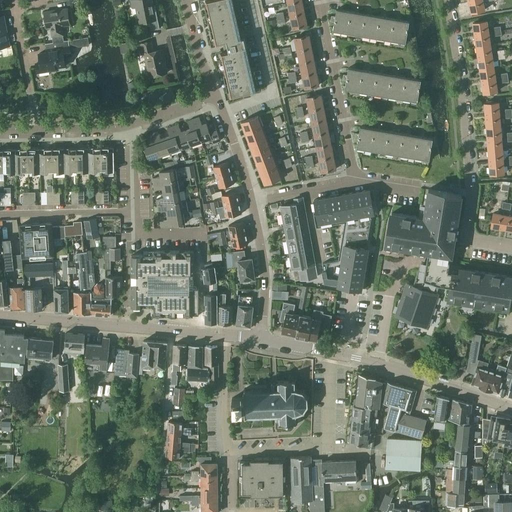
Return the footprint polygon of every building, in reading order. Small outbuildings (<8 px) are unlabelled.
[(153,10),(151,0),(131,0),(130,0),(132,8),(136,7),(139,23),(149,21),(150,30),(159,28),(155,9),(153,10)] [(203,0),(213,45),(223,43),(224,51),(218,53),(228,98),(244,94),(244,95),(251,94),(251,93),(253,92),(243,48),(246,47),(244,38),(238,39),(229,0),(203,0)] [(482,0),(471,0),(468,1),(471,12),(484,10),(482,0)] [(302,1),(288,4),(290,16),(304,13),(302,1)] [(51,27),(53,42),(64,40),(61,25),(69,24),(67,8),(44,11),(47,27),(51,27)] [(331,16),(330,21),(334,22),(333,31),(347,33),(351,12),(337,10),(337,9),(336,9),(335,16),(331,16)] [(351,12),(347,33),(362,36),(365,14),(351,12)] [(304,13),(290,16),(293,28),(307,25),(304,13)] [(365,14),(362,36),(376,38),(380,17),(365,14)] [(0,15),(0,46),(9,45),(4,15),(0,15)] [(380,17),(376,38),(391,40),(394,19),(380,17)] [(394,19),(391,40),(405,43),(409,21),(408,21),(408,22),(394,19)] [(473,23),(475,35),(488,33),(487,21),(473,23)] [(488,33),(475,35),(476,47),(490,44),(488,33)] [(309,35),(294,38),(297,51),(312,48),(309,35)] [(40,62),(36,63),(37,72),(58,69),(58,70),(66,69),(64,56),(70,55),(69,47),(88,45),(87,37),(65,40),(64,40),(53,42),(45,43),(46,52),(39,53),(40,62)] [(138,44),(141,54),(144,53),(149,76),(166,73),(161,49),(153,51),(151,41),(138,44)] [(490,44),(476,47),(478,58),(492,56),(490,44)] [(312,48),(297,51),(299,63),(314,60),(312,48)] [(492,56),(478,58),(480,70),(494,68),(492,56)] [(314,60),(299,63),(302,76),(317,73),(314,60)] [(343,74),(342,80),(346,81),(344,89),(345,90),(345,89),(360,92),(363,71),(348,68),(349,68),(348,68),(347,75),(343,74)] [(494,68),(480,70),(482,82),(496,80),(494,68)] [(363,71),(360,92),(374,94),(377,73),(363,71)] [(317,73),(302,76),(305,88),(319,85),(317,73)] [(377,73),(374,94),(388,97),(392,75),(377,73)] [(392,75),(388,97),(403,99),(406,78),(392,75)] [(406,78),(403,99),(417,101),(417,102),(421,80),(420,80),(406,78)] [(496,80),(482,82),(483,93),(497,91),(496,80)] [(321,94),(307,97),(309,110),(324,107),(321,94)] [(498,102),(485,103),(485,115),(499,114),(498,102)] [(309,110),(312,123),(326,120),(324,107),(309,110)] [(499,114),(485,115),(486,127),(500,126),(499,114)] [(258,115),(241,122),(245,132),(262,126),(258,115)] [(199,117),(193,118),(201,142),(212,138),(213,143),(220,140),(216,128),(214,122),(207,124),(207,123),(202,125),(199,117)] [(190,128),(186,130),(191,145),(201,142),(193,118),(188,120),(190,128)] [(326,120),(312,123),(314,135),(329,132),(326,120)] [(178,124),(173,126),(180,149),(191,145),(186,130),(181,132),(178,124)] [(170,136),(165,137),(170,152),(180,149),(173,126),(167,128),(170,136)] [(262,126),(245,132),(249,143),(266,136),(262,126)] [(355,133),(354,139),(358,139),(356,148),(357,148),(371,150),(375,129),(360,127),(360,126),(359,133),(355,133)] [(500,126),(486,127),(487,139),(501,138),(500,126)] [(375,129),(371,150),(386,153),(389,132),(375,129)] [(157,131),(152,133),(159,156),(170,152),(165,137),(160,139),(157,131)] [(329,132),(314,135),(316,147),(331,144),(329,132)] [(389,132),(386,153),(400,155),(403,134),(389,132)] [(159,156),(152,133),(146,135),(149,143),(144,144),(149,159),(159,156)] [(403,134),(400,155),(415,158),(418,136),(403,134)] [(266,136),(249,143),(252,153),(270,146),(266,136)] [(418,136),(415,158),(429,160),(433,139),(432,138),(432,139),(418,136)] [(501,138),(487,139),(488,151),(502,150),(501,138)] [(331,144),(316,147),(319,159),(333,156),(331,144)] [(113,146),(101,147),(101,171),(114,171),(113,146)] [(270,146),(252,153),(256,163),(273,156),(270,146)] [(76,147),(64,148),(64,172),(76,172),(76,147)] [(88,147),(76,147),(76,172),(89,171),(88,147)] [(101,147),(88,147),(89,171),(101,171),(101,147)] [(39,148),(27,149),(28,173),(40,173),(39,148)] [(52,148),(39,148),(40,173),(52,172),(52,148)] [(64,148),(52,148),(52,172),(64,172),(64,148)] [(15,149),(3,149),(3,174),(16,173),(15,149)] [(27,149),(15,149),(16,173),(28,173),(27,149)] [(502,150),(488,151),(489,163),(503,161),(502,150)] [(273,156),(256,163),(260,173),(277,166),(273,156)] [(333,156),(319,159),(321,172),(336,169),(333,156)] [(503,161),(489,163),(490,175),(504,173),(503,161)] [(213,166),(216,177),(231,173),(228,162),(213,166)] [(277,166),(260,173),(264,183),(272,181),(273,183),(280,180),(279,178),(281,177),(277,166)] [(152,178),(153,184),(177,179),(175,168),(159,171),(160,176),(152,178)] [(231,173),(216,177),(220,187),(234,183),(231,173)] [(162,188),(163,193),(179,190),(177,179),(153,184),(154,189),(162,188)] [(406,283),(395,316),(426,327),(438,294),(436,293),(439,285),(449,287),(447,301),(509,311),(511,289),(511,276),(460,268),(459,274),(448,272),(450,256),(452,256),(461,196),(450,193),(428,189),(424,217),(391,212),(388,223),(384,246),(428,253),(425,268),(422,268),(419,267),(413,285),(406,283)] [(156,199),(157,205),(181,201),(179,190),(163,193),(164,198),(156,199)] [(316,214),(313,214),(316,228),(344,222),(338,260),(322,263),(324,270),(322,270),(324,281),(328,282),(328,283),(337,285),(337,286),(361,290),(368,248),(366,248),(372,214),(374,213),(369,190),(314,200),(316,214)] [(222,195),(224,206),(239,202),(237,192),(222,195)] [(288,205),(281,206),(285,225),(287,240),(290,254),(292,268),(293,268),(295,279),(301,278),(301,279),(316,276),(316,277),(317,277),(314,264),(312,250),(309,235),(306,221),(303,202),(302,197),(301,197),(302,197),(294,199),(295,203),(288,205)] [(181,201),(157,205),(158,211),(166,209),(167,215),(188,211),(186,200),(181,201)] [(239,202),(224,206),(227,216),(242,213),(239,202)] [(188,211),(167,215),(168,219),(160,221),(161,227),(185,223),(183,212),(188,211)] [(491,227),(503,229),(505,215),(493,213),(491,227)] [(511,216),(505,215),(503,229),(511,230),(511,216)] [(99,236),(98,228),(96,218),(84,220),(87,238),(99,236)] [(82,234),(81,221),(74,222),(74,225),(64,225),(65,235),(75,234),(82,234)] [(229,230),(226,231),(227,236),(231,236),(245,233),(243,222),(228,225),(229,230)] [(32,224),(20,225),(21,237),(22,257),(52,255),(54,255),(53,238),(65,238),(65,235),(64,225),(52,226),(52,223),(39,224),(39,223),(32,224)] [(245,233),(231,236),(233,247),(248,244),(245,233)] [(106,296),(120,296),(120,283),(122,283),(122,276),(111,276),(110,259),(119,259),(119,248),(116,248),(115,236),(102,236),(102,248),(103,248),(104,259),(106,259),(106,275),(106,296)] [(2,240),(5,270),(15,269),(12,239),(2,240)] [(0,302),(0,303),(0,305),(8,305),(5,279),(0,279),(0,272),(4,272),(3,260),(2,260),(0,259),(0,252),(1,252),(0,243),(0,302)] [(232,252),(226,252),(227,259),(232,259),(233,266),(239,266),(241,280),(254,278),(251,258),(245,259),(244,250),(232,251),(232,252)] [(81,292),(73,292),(74,312),(74,314),(91,314),(91,291),(91,288),(94,282),(92,259),(91,251),(86,251),(86,252),(85,252),(76,253),(77,260),(79,260),(80,272),(79,272),(81,289),(80,289),(81,292)] [(153,315),(198,315),(198,288),(193,288),(193,251),(154,251),(154,255),(132,255),(132,307),(142,307),(142,308),(148,308),(148,306),(153,306),(153,315)] [(24,278),(25,286),(26,309),(42,308),(41,287),(30,288),(30,280),(30,276),(53,275),(52,255),(52,263),(23,265),(24,278)] [(205,268),(203,268),(205,282),(213,281),(213,287),(217,287),(217,280),(215,266),(213,267),(205,268)] [(18,286),(10,287),(11,308),(11,309),(19,308),(21,309),(26,309),(25,286),(24,278),(18,278),(18,286)] [(272,290),(286,292),(287,283),(283,283),(282,281),(277,280),(273,280),(272,290)] [(95,291),(91,291),(91,314),(92,314),(111,315),(111,298),(105,298),(104,296),(104,291),(104,290),(104,286),(101,284),(97,284),(95,287),(95,291)] [(213,294),(205,294),(205,308),(217,308),(217,294),(217,287),(213,287),(213,294)] [(68,288),(54,288),(55,312),(69,311),(68,288)] [(232,306),(225,306),(226,294),(220,293),(218,323),(231,324),(232,306)] [(238,304),(237,314),(252,316),(254,306),(251,305),(252,296),(239,295),(238,301),(244,302),(243,304),(238,304)] [(296,336),(301,315),(300,314),(300,315),(297,314),(292,314),(294,304),(284,302),(280,320),(284,321),(282,332),(285,333),(289,333),(296,335),(296,336)] [(217,308),(205,308),(205,323),(217,322),(217,308)] [(301,315),(296,336),(308,338),(314,339),(317,339),(320,325),(328,327),(331,315),(322,313),(323,311),(314,309),(312,317),(301,315)] [(252,316),(237,314),(236,325),(251,326),(252,316)] [(64,351),(84,353),(85,334),(66,332),(64,351)] [(5,333),(2,359),(25,361),(25,356),(27,337),(24,336),(24,334),(5,333)] [(473,334),(466,372),(475,374),(472,383),(479,386),(479,387),(482,388),(488,368),(487,368),(487,369),(485,369),(487,363),(476,359),(481,335),(473,334)] [(52,358),(54,339),(29,337),(27,356),(52,358)] [(143,356),(138,356),(136,373),(141,374),(142,367),(164,368),(165,356),(166,342),(144,340),(143,356)] [(85,356),(85,362),(85,371),(91,372),(95,372),(106,373),(109,348),(109,345),(102,345),(86,343),(85,356)] [(177,375),(176,375),(176,370),(180,370),(180,363),(185,363),(185,356),(186,344),(174,344),(173,356),(172,370),(172,384),(177,384),(177,375)] [(202,380),(207,380),(207,368),(201,368),(203,346),(188,345),(187,379),(192,379),(202,380)] [(205,364),(210,364),(210,389),(218,389),(218,365),(217,356),(217,349),(217,346),(206,346),(205,356),(205,364)] [(136,373),(138,356),(138,353),(129,353),(129,350),(116,349),(114,372),(119,372),(119,375),(136,376),(136,373)] [(488,368),(482,388),(483,388),(484,390),(487,391),(488,390),(493,391),(493,390),(498,392),(502,381),(502,379),(504,380),(504,382),(510,384),(511,374),(511,354),(510,354),(506,368),(497,365),(495,371),(488,368)] [(13,362),(0,361),(0,379),(13,379),(13,362)] [(58,364),(59,390),(69,390),(68,364),(58,364)] [(13,375),(22,375),(23,366),(13,366),(13,375)] [(354,404),(352,417),(376,420),(377,407),(379,407),(380,402),(386,383),(375,379),(375,378),(359,373),(356,405),(354,404)] [(243,397),(232,398),(232,410),(236,410),(236,412),(237,414),(240,414),(241,412),(244,412),(245,416),(245,418),(246,418),(246,416),(254,416),(254,418),(255,418),(255,416),(262,416),(262,418),(263,418),(263,416),(270,416),(270,417),(271,417),(271,416),(276,416),(276,422),(279,422),(279,423),(278,424),(279,425),(280,424),(295,423),(296,424),(297,423),(296,422),(296,415),(303,412),(304,413),(305,412),(304,411),(307,406),(309,406),(309,405),(308,404),(308,398),(309,397),(309,396),(307,396),(304,391),(304,390),(303,390),(302,391),(296,388),(295,381),(296,380),(295,380),(294,381),(279,381),(278,380),(277,381),(278,382),(278,385),(277,385),(277,384),(271,384),(272,390),(270,390),(270,388),(269,389),(269,390),(262,390),(262,389),(261,389),(261,390),(254,390),(254,389),(253,389),(253,390),(246,390),(246,389),(244,389),(244,390),(243,390),(243,397)] [(387,381),(386,383),(380,402),(391,405),(411,411),(416,391),(417,390),(387,381)] [(173,403),(183,404),(184,387),(174,387),(173,403)] [(434,421),(446,422),(449,398),(437,394),(437,395),(434,417),(434,421)] [(448,420),(456,421),(469,423),(472,405),(472,404),(453,399),(452,403),(451,404),(452,406),(451,410),(450,409),(448,420)] [(410,415),(411,411),(391,405),(385,425),(385,427),(395,430),(422,438),(426,420),(410,415)] [(487,438),(505,441),(508,422),(509,422),(510,417),(497,415),(496,420),(491,419),(487,438)] [(352,417),(351,430),(375,432),(376,420),(352,417)] [(168,421),(167,432),(181,433),(181,435),(183,436),(183,434),(190,434),(190,428),(184,427),(183,431),(181,431),(182,422),(168,421)] [(458,429),(457,435),(468,437),(469,423),(456,421),(455,429),(458,429)] [(349,442),(354,443),(361,444),(361,447),(370,448),(373,448),(375,432),(351,430),(350,439),(350,442),(349,442)] [(167,432),(166,445),(189,447),(189,443),(183,442),(182,444),(180,444),(181,435),(181,433),(167,432)] [(457,435),(455,450),(466,451),(468,437),(457,435)] [(386,468),(420,470),(421,440),(388,438),(386,468)] [(189,447),(166,445),(165,457),(179,458),(180,449),(182,449),(182,451),(189,452),(189,447)] [(455,460),(454,465),(466,466),(466,451),(455,450),(455,460)] [(290,457),(292,501),(293,501),(302,501),(309,500),(309,511),(324,511),(324,510),(323,480),(322,464),(322,461),(322,462),(317,462),(317,460),(317,459),(311,459),(310,456),(311,456),(290,457)] [(198,471),(191,471),(192,475),(217,475),(217,463),(211,463),(211,457),(198,457),(198,460),(201,463),(201,473),(198,473),(198,471)] [(286,496),(285,458),(252,458),(252,460),(248,460),(248,461),(240,461),(240,478),(240,494),(251,494),(251,496),(286,496)] [(322,461),(322,464),(323,480),(357,478),(356,459),(322,461)] [(444,459),(443,467),(452,467),(453,460),(444,459)] [(447,469),(447,480),(454,480),(454,478),(465,479),(466,466),(454,465),(454,467),(454,468),(447,468),(447,469)] [(474,466),(474,478),(481,479),(482,467),(474,466)] [(201,477),(201,487),(217,487),(217,475),(192,475),(191,476),(184,476),(184,480),(192,480),(198,480),(198,477),(201,477)] [(447,480),(446,491),(464,492),(465,479),(454,478),(454,480),(447,480)] [(199,495),(180,495),(180,500),(182,500),(192,500),(217,500),(217,487),(201,487),(201,497),(199,498),(199,495)] [(464,492),(446,491),(445,504),(464,505),(464,492)] [(489,494),(489,507),(495,507),(495,511),(510,511),(510,502),(499,502),(499,494),(489,494)] [(112,500),(101,501),(102,509),(113,508),(112,500)] [(217,511),(217,500),(192,500),(192,505),(199,505),(199,502),(201,502),(201,511),(217,511)] [(409,508),(408,511),(429,511),(430,502),(423,502),(423,508),(409,508)] [(387,511),(386,511),(408,511),(409,508),(394,508),(394,503),(390,503),(387,511)]
